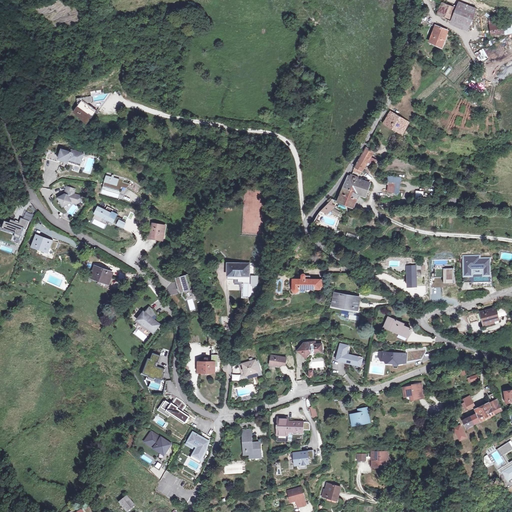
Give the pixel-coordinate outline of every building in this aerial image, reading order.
[(442,0),(437,13),(453,19),(451,22),(469,29),(478,7),(459,0),(457,6),(442,0)] [(511,14),(488,19),(491,35),(507,32),(506,29),(511,27),(511,14)] [(430,44),(443,49),(449,30),(436,26),(430,44)] [(511,34),(502,39),(505,47),(511,44),(511,34)] [(484,47),(477,51),(482,60),(489,56),(484,47)] [(75,105),(78,115),(86,113),(83,103),(75,105)] [(384,123),(403,134),(411,121),(392,110),(384,123)] [(356,167),(363,171),(374,152),(366,147),(356,167)] [(59,158),(80,165),(84,153),(72,149),(71,151),(62,148),(60,154),(49,150),(46,157),(58,161),(59,158)] [(124,177),(107,172),(104,184),(121,189),(124,177)] [(359,179),(351,177),(349,176),(339,202),(354,207),(359,193),(367,196),(371,183),(359,179)] [(401,195),(401,177),(388,177),(388,195),(401,195)] [(131,179),(126,186),(137,193),(141,186),(131,179)] [(121,189),(104,184),(102,188),(120,193),(121,189)] [(75,188),(67,186),(65,193),(66,194),(66,195),(63,194),(58,197),(63,205),(71,201),(77,202),(82,200),(79,195),(74,193),(75,188)] [(424,200),(424,192),(416,192),(416,200),(424,200)] [(113,221),(116,215),(118,213),(112,210),(111,212),(98,206),(95,212),(113,221)] [(0,230),(5,232),(5,231),(9,232),(14,234),(12,237),(18,239),(22,229),(25,230),(28,221),(19,218),(17,223),(9,220),(8,223),(3,221),(1,226),(0,225),(0,230)] [(166,225),(154,223),(153,227),(152,227),(152,230),(153,230),(152,237),(161,238),(162,235),(164,235),(166,225)] [(35,234),(30,246),(47,252),(51,239),(35,234)] [(478,256),(464,256),(464,275),(473,275),(473,282),(489,282),(488,259),(478,259),(478,256)] [(246,265),(246,260),(228,260),(228,276),(234,277),(234,282),(239,282),(239,276),(249,276),(250,265),(246,265)] [(112,276),(115,270),(98,263),(93,275),(108,281),(110,276),(112,276)] [(409,269),(407,270),(408,287),(417,287),(415,266),(409,266),(409,269)] [(455,285),(454,269),(435,269),(436,279),(444,278),(446,286),(455,285)] [(191,274),(175,279),(179,295),(195,290),(191,274)] [(470,286),(489,286),(489,282),(473,282),(473,275),(464,275),(464,281),(470,281),(470,286)] [(321,290),(321,279),(310,278),(310,277),(304,277),(304,278),(293,278),(293,290),(294,292),(296,293),(299,292),(300,289),(321,290)] [(359,313),(359,310),(357,310),(360,297),(335,292),(333,305),(331,304),(331,306),(359,313)] [(145,311),(139,318),(143,322),(154,331),(160,324),(154,319),(156,318),(154,315),(157,313),(154,307),(151,305),(146,311),(145,311)] [(496,321),(495,310),(468,312),(468,319),(482,318),(482,322),(496,321)] [(405,323),(388,317),(384,327),(409,337),(413,329),(404,325),(405,323)] [(143,322),(139,318),(135,324),(140,327),(143,322)] [(304,345),(298,352),(303,356),(304,355),(310,359),(322,359),(322,347),(315,347),(314,344),(304,345)] [(342,344),(338,359),(345,361),(345,358),(348,359),(347,362),(361,365),(363,357),(360,356),(359,357),(346,354),(349,346),(342,344)] [(412,354),(380,351),(380,354),(383,358),(386,362),(394,363),(398,363),(399,363),(423,359),(423,351),(423,346),(412,347),(412,354)] [(303,356),(298,352),(296,354),(306,362),(310,359),(304,355),(303,356)] [(142,375),(150,378),(150,379),(156,381),(156,380),(164,383),(166,375),(165,375),(166,371),(158,368),(156,367),(158,364),(159,364),(162,357),(154,354),(151,361),(149,360),(147,365),(146,365),(142,375)] [(287,366),(288,359),(273,356),(271,367),(279,368),(280,370),(287,366)] [(199,371),(222,371),(225,359),(199,359),(199,371)] [(308,361),(310,370),(324,368),(323,359),(308,361)] [(243,376),(258,373),(256,360),(241,363),(237,362),(239,371),(242,372),(243,376)] [(165,383),(164,383),(156,380),(156,381),(150,379),(150,378),(142,375),(141,377),(148,379),(147,382),(152,384),(163,388),(164,388),(165,383)] [(424,397),(422,383),(415,384),(415,386),(406,387),(407,396),(412,395),(412,399),(424,397)] [(469,395),(463,398),(464,401),(462,402),(465,409),(473,405),(469,395)] [(166,400),(162,407),(171,413),(186,423),(190,417),(182,412),(186,405),(182,401),(177,398),(173,403),(172,403),(171,404),(166,400)] [(462,420),(466,428),(477,422),(501,408),(496,398),(471,412),(473,415),(472,416),(474,419),(471,420),(469,416),(462,420)] [(318,414),(315,403),(310,404),(313,416),(318,414)] [(171,413),(162,407),(160,410),(169,416),(171,413)] [(361,409),(361,413),(352,414),(354,423),(370,420),(368,407),(361,409)] [(289,420),(285,420),(286,416),(278,416),(278,423),(277,423),(277,427),(278,427),(278,434),(289,434),(289,430),(304,431),(304,421),(289,420)] [(494,428),(492,424),(483,429),(485,433),(494,428)] [(460,426),(454,428),(459,440),(464,438),(460,426)] [(252,428),(242,429),(243,446),(246,446),(247,460),(262,459),(260,441),(254,442),(252,428)] [(170,444),(151,431),(145,441),(161,451),(152,465),(157,469),(161,468),(169,456),(165,454),(164,455),(163,455),(170,444)] [(194,434),(189,441),(194,444),(197,445),(201,438),(199,437),(199,436),(196,434),(196,435),(194,434)] [(210,438),(206,435),(194,454),(201,458),(205,450),(208,442),(210,438)] [(511,444),(510,442),(498,450),(502,457),(511,450),(511,444)] [(302,446),(291,448),(292,454),(293,453),(295,453),(296,460),(297,465),(311,463),(310,459),(315,458),(314,449),(308,450),(308,451),(303,452),(302,446)] [(388,465),(388,450),(373,450),(374,465),(388,465)] [(288,461),(281,462),(282,472),(289,472),(288,461)] [(511,461),(500,470),(503,474),(506,472),(510,478),(511,477),(511,461)] [(339,499),(342,487),(331,485),(330,491),(325,491),(323,497),(329,498),(330,497),(339,499)] [(289,490),(292,500),(293,500),(295,507),(307,504),(302,487),(289,490)] [(127,495),(120,500),(128,510),(134,505),(127,495)]
